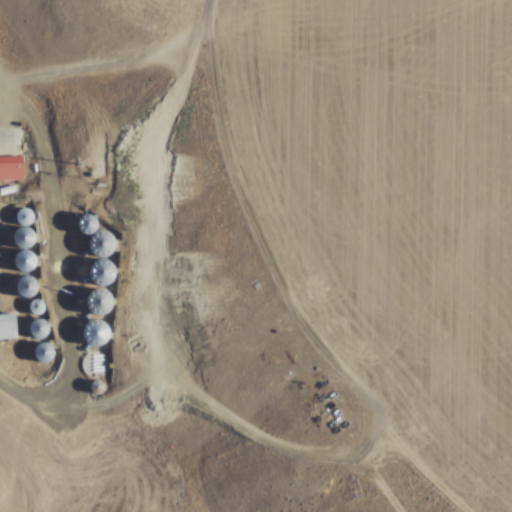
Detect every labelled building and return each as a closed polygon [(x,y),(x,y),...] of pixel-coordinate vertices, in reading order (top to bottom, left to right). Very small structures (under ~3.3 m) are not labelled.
[(0,179),(22,180),(23,157),(0,156),(0,179)] [(32,210),(19,210),(19,224),(32,224),(32,210)] [(82,216),(79,232),(93,235),(97,218),(82,216)] [(15,229),(16,250),(19,250),(19,271),(37,270),(36,250),(35,250),(34,228),(15,229)] [(111,263),(95,263),(95,282),(111,282),(111,263)] [(90,314),(111,314),(111,291),(90,291),(90,314)] [(48,337),(47,321),(32,322),(33,338),(48,337)] [(52,361),(52,346),(38,346),(38,361),(52,361)]
